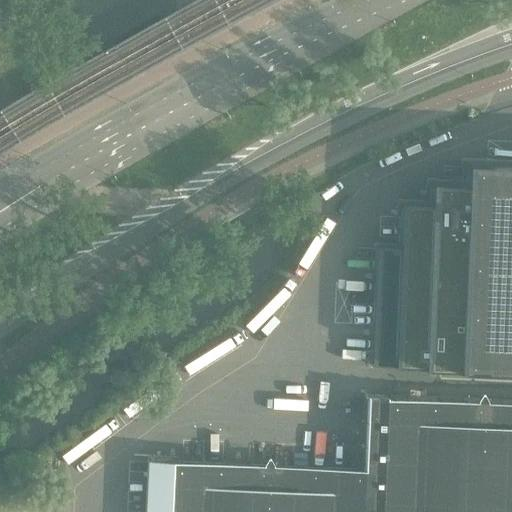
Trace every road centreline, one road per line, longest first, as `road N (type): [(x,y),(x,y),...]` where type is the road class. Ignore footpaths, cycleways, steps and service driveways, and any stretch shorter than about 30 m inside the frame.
road 1 (secondary): [(0,323),(217,187),(511,44)]
road 2 (secondary): [(364,0),(304,24),(0,195)]
